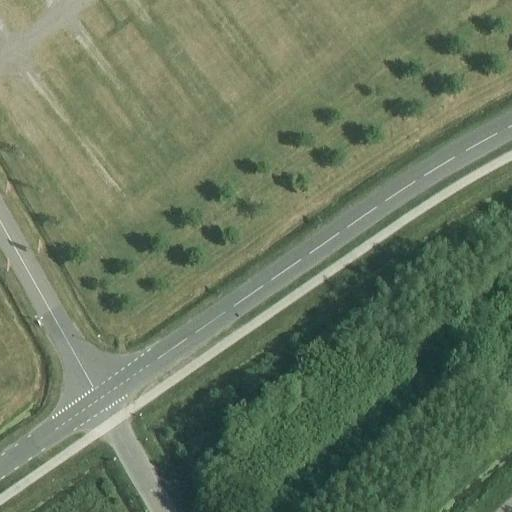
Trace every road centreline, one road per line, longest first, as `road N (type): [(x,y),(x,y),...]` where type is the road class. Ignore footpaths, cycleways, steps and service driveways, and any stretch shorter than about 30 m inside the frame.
road 1 (unknown): [(0,91),(105,238),(127,256),(149,257),(189,243),(511,30)]
road 2 (tertiary): [(100,402),(417,184),(511,130)]
road 3 (tertiary): [(100,402),(0,472)]
